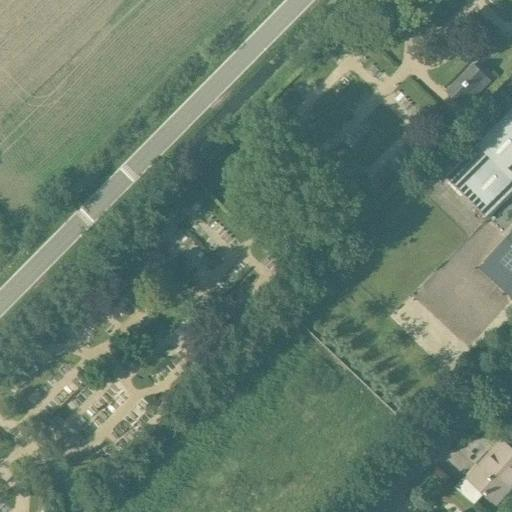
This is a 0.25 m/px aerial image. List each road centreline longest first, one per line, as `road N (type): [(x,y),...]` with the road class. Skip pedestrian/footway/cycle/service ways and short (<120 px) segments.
road 1 (tertiary): [(0,302),(299,0)]
road 2 (residential): [(372,511),(468,403),(511,405)]
